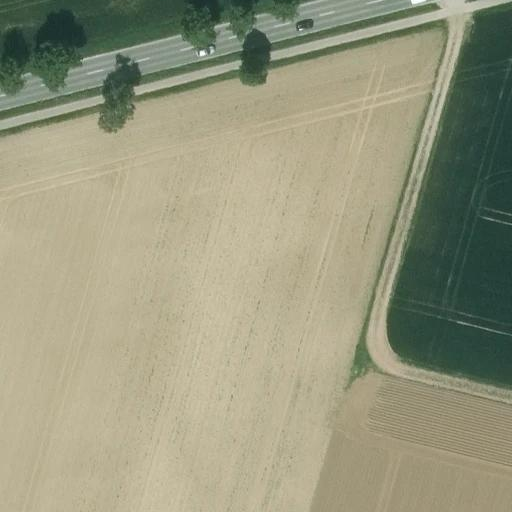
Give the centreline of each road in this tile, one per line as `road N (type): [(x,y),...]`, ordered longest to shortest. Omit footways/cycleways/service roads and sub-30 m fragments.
road 1 (track): [(452,0),(458,23),(373,339),(385,364),(511,396)]
road 2 (secondary): [(0,96),(382,0)]
